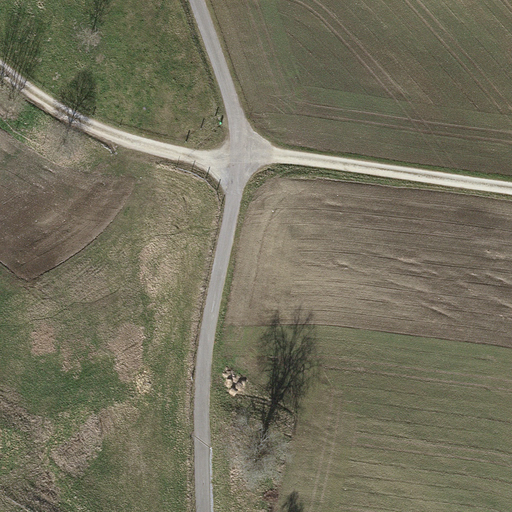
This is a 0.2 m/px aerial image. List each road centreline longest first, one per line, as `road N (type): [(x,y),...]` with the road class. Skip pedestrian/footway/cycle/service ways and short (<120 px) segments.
road 1 (track): [(203,511),(206,373),(242,155),(236,110),(199,0)]
road 2 (track): [(242,155),(271,149),(511,182)]
road 3 (track): [(242,155),(215,159),(100,123),(43,95),(0,61)]
